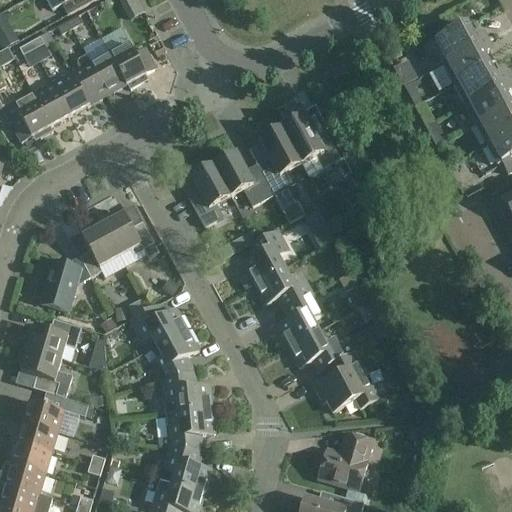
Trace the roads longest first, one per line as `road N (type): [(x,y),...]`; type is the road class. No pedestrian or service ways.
road 1 (residential): [(254,511),(267,426),(259,400),(120,147)]
road 2 (residential): [(224,61),(259,69),(277,64),(393,0)]
road 3 (residential): [(0,257),(22,209),(120,147)]
road 4 (residential): [(120,147),(209,96),(224,61)]
